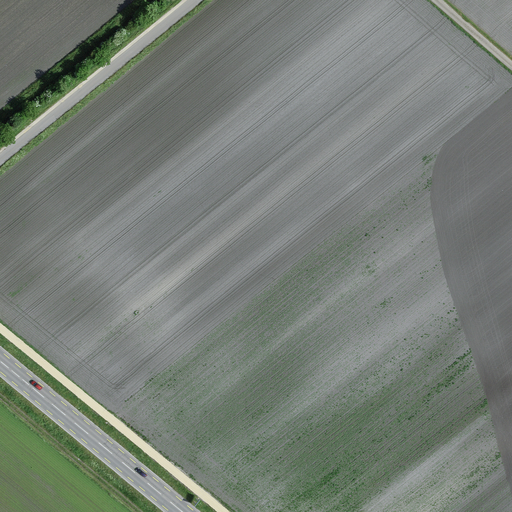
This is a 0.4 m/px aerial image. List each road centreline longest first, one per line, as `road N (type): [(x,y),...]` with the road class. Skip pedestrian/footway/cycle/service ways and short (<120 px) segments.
road 1 (track): [(0,327),(223,511)]
road 2 (unclassified): [(0,160),(195,0)]
road 3 (primary): [(182,511),(0,361)]
road 4 (track): [(140,511),(0,395)]
